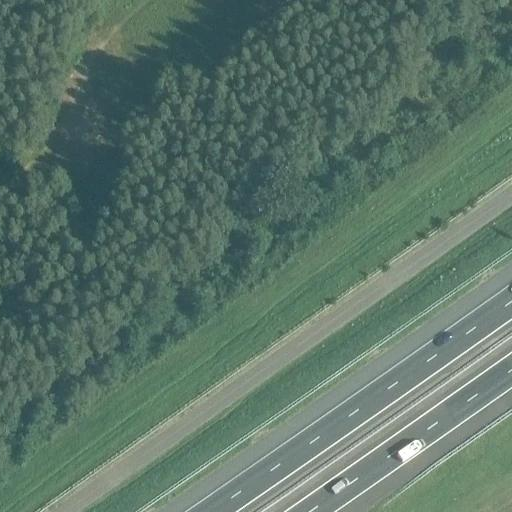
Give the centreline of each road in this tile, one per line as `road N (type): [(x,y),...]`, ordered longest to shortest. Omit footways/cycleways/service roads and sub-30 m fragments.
road 1 (unclassified): [(511,189),(60,511)]
road 2 (motorway): [(511,296),(205,511)]
road 3 (motorway): [(318,511),(511,375)]
